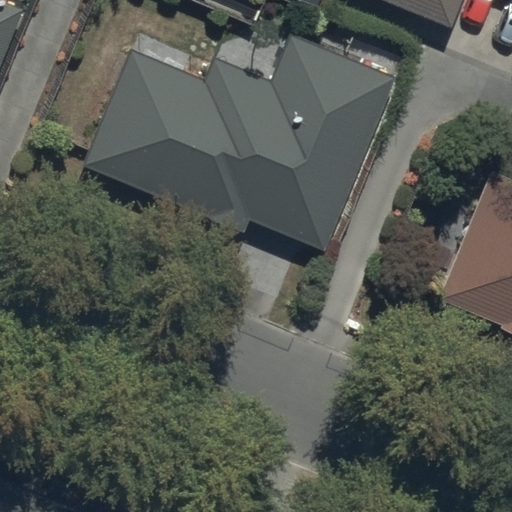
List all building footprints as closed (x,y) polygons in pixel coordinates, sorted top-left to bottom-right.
[(0,0),(0,43),(13,9),(0,3),(0,0)] [(511,0),(373,0),(445,29),(456,0),(511,0)] [(316,253),(385,79),(282,38),(264,82),(208,60),(199,82),(125,52),(77,172),(235,235),(240,222),(316,253)] [(511,184),(484,173),(431,299),(511,332),(511,184)] [(81,511),(0,479),(0,511),(81,511)]
